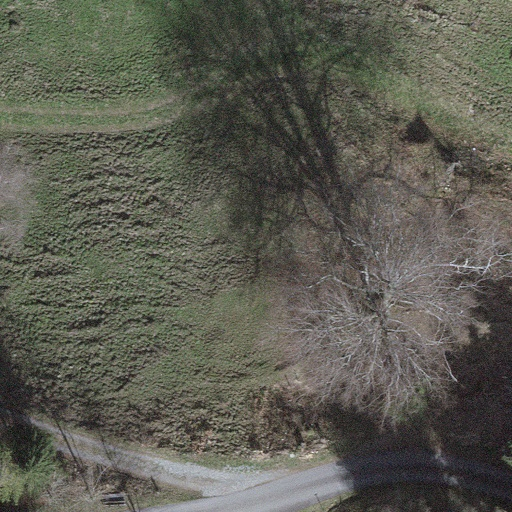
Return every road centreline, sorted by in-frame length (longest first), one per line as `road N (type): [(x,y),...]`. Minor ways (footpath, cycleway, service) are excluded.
road 1 (track): [(511,486),(406,464),(128,511)]
road 2 (track): [(0,411),(156,463),(264,487)]
